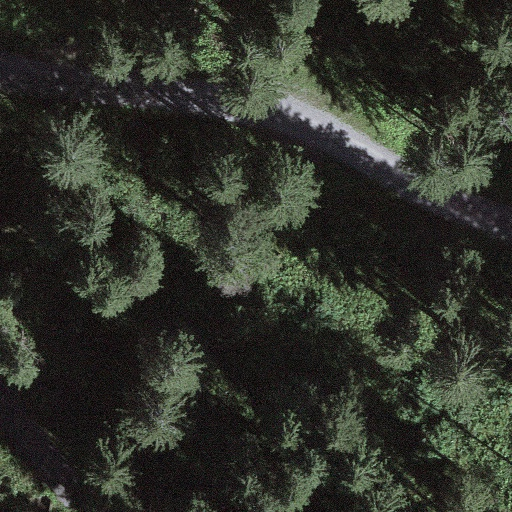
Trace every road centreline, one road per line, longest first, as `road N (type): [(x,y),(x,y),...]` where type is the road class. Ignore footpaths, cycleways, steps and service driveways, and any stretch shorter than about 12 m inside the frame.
road 1 (track): [(511,225),(431,196),(275,110),(0,69)]
road 2 (track): [(0,412),(84,511)]
